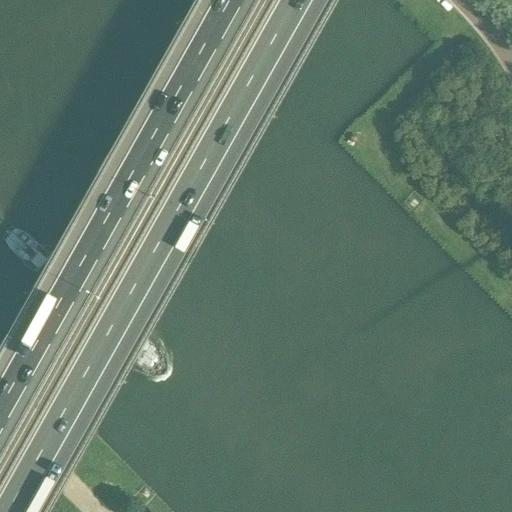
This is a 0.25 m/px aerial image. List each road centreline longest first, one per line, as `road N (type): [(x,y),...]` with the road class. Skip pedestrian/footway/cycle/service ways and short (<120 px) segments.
road 1 (motorway): [(16,511),(304,0)]
road 2 (motorway): [(230,0),(0,411)]
road 3 (unclassified): [(95,511),(0,415)]
